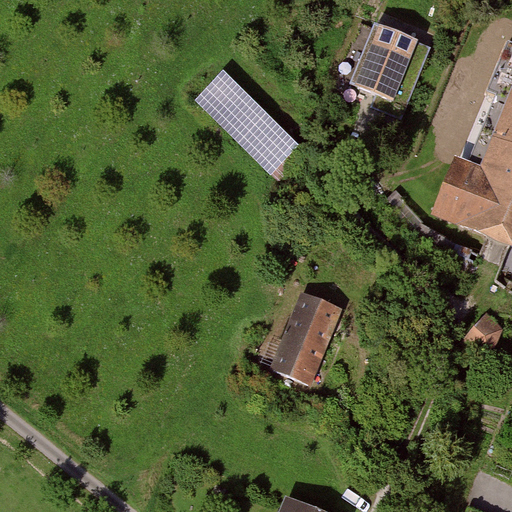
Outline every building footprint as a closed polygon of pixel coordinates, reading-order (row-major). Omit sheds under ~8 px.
[(377,33),(352,98),(392,114),(418,49),(377,33)] [(511,43),(510,42),(489,97),(501,101),(472,177),(449,168),(429,220),(511,251),(511,43)] [(198,104),(273,180),(298,155),(224,79),(198,104)] [(299,300),(268,374),(313,393),(344,319),(299,300)] [(461,347),(492,360),(501,339),(487,322),(470,334),(461,347)]
